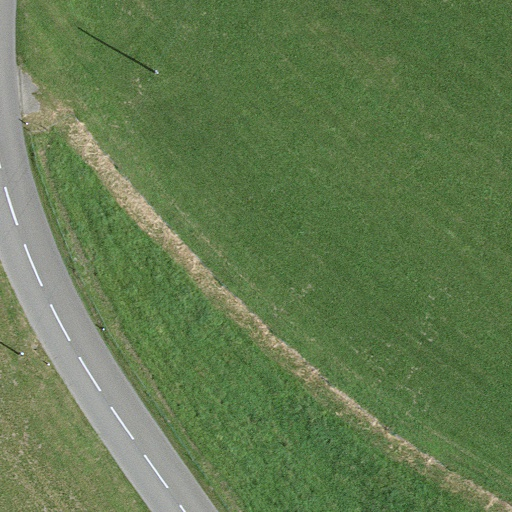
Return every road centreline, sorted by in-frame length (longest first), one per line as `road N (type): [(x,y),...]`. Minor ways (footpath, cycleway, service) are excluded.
road 1 (track): [(0,59),(290,367),(425,473),(492,511)]
road 2 (tertiary): [(0,166),(54,312),(185,511)]
